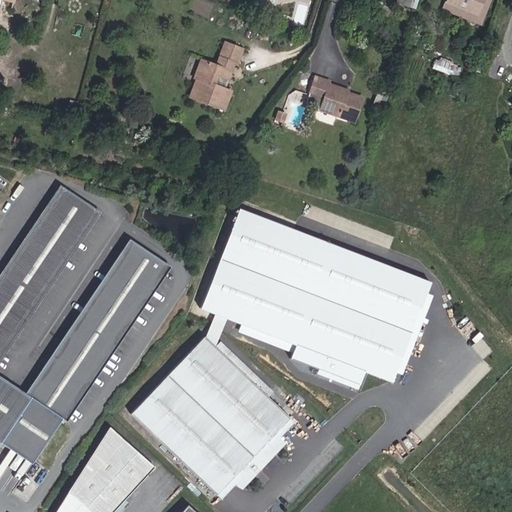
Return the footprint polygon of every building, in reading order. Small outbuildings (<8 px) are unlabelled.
[(476,14),(481,0),(445,0),(445,2),(457,7),(476,14)] [(480,24),(489,0),(481,0),(476,14),(457,7),(454,14),(480,24)] [(454,14),(457,7),(445,2),(442,9),(454,14)] [(223,110),(231,91),(224,89),(213,85),(217,75),(228,79),(234,64),(236,65),(242,49),(225,43),(216,66),(201,60),(194,78),(196,79),(189,97),(223,110)] [(437,58),(434,68),(456,75),(459,65),(437,58)] [(224,89),(228,79),(217,75),(213,85),(224,89)] [(354,121),(362,97),(346,92),(345,95),(337,92),(338,89),(339,87),(329,84),(330,82),(315,77),(309,93),(324,98),(323,101),(320,110),(354,121)] [(388,96),(389,92),(379,88),(377,93),(388,96)] [(384,106),(388,96),(377,93),(373,103),(384,106)] [(283,122),(285,114),(277,112),(275,120),(283,122)] [(114,128),(115,123),(103,119),(101,124),(114,128)] [(28,395),(0,376),(0,350),(94,211),(62,189),(0,281),(0,443),(30,464),(164,266),(131,243),(28,395)] [(432,284),(241,209),(202,310),(241,325),(238,332),(286,350),(289,343),(297,347),(293,359),(320,370),(318,375),(360,392),(368,375),(396,385),(432,284)] [(32,314),(42,320),(66,281),(57,275),(32,314)] [(214,347),(204,336),(130,414),(215,495),(228,482),(233,485),(241,489),(284,443),(280,436),(277,431),(289,418),(268,397),(214,347)] [(272,392),(219,342),(214,347),(268,397),(272,392)] [(280,436),(293,422),(289,418),(277,431),(280,436)] [(112,511),(154,467),(108,427),(54,511),(112,511)] [(220,499),(233,485),(228,482),(215,495),(220,499)]
